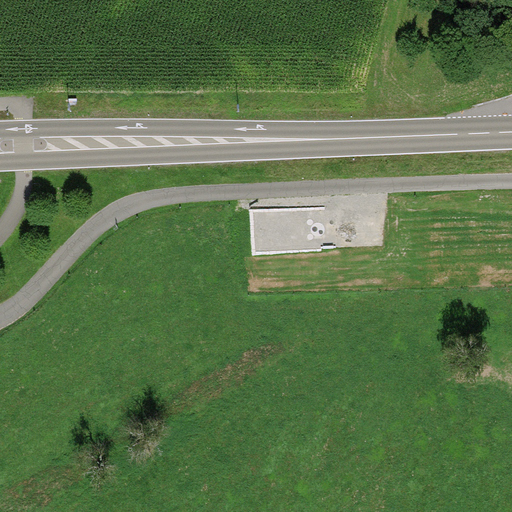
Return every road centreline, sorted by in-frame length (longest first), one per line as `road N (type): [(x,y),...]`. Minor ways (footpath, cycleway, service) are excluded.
road 1 (track): [(0,317),(99,222),(143,200),(511,182)]
road 2 (primary): [(0,145),(511,130)]
